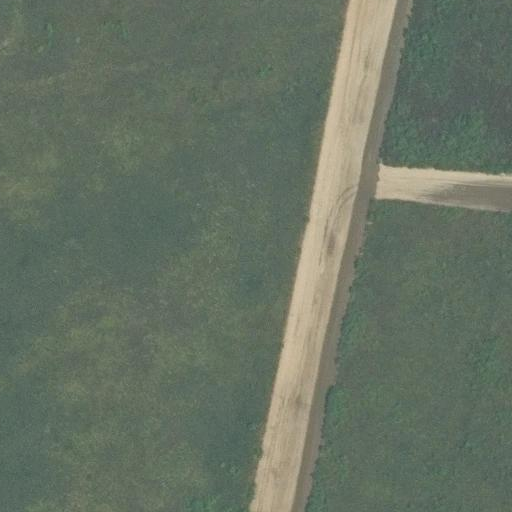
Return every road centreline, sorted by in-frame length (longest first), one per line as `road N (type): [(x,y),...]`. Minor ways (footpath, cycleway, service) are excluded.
road 1 (track): [(381,0),(277,511)]
road 2 (track): [(511,194),(346,174)]
